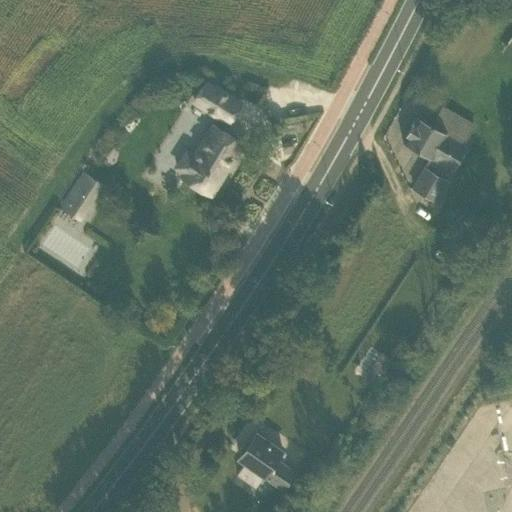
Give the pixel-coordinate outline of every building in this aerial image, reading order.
[(240,102),(206,81),(194,100),(228,121),(240,102)] [(417,115),(402,141),(431,158),(425,168),(424,167),(413,187),(435,200),(468,145),(464,143),(475,124),(443,104),(432,124),(417,115)] [(182,175),(210,193),(242,142),(213,124),(194,155),(186,150),(176,166),(184,171),(182,175)] [(105,184),(85,170),(75,184),(96,198),(105,184)] [(308,372),(319,364),(310,351),(298,359),(308,372)] [(256,433),(239,457),(266,476),(283,488),(297,470),(279,457),(283,452),(256,433)]
